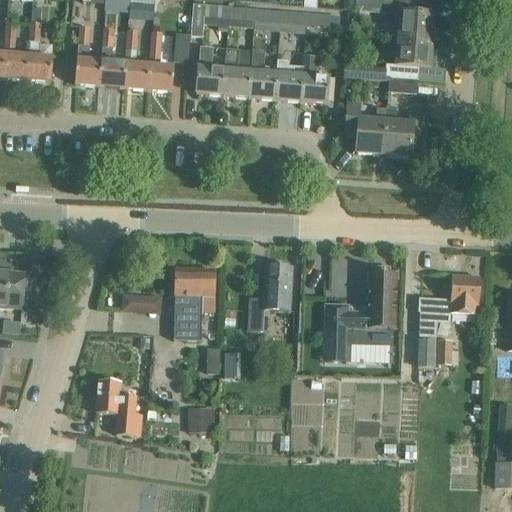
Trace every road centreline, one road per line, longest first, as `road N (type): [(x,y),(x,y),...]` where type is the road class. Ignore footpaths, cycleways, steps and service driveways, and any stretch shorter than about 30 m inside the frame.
road 1 (residential): [(334,233),(316,173),(300,146),(278,137),(0,123)]
road 2 (unclassified): [(19,511),(52,382),(107,222)]
road 3 (residential): [(451,238),(467,0)]
road 4 (tertiary): [(107,222),(334,233)]
